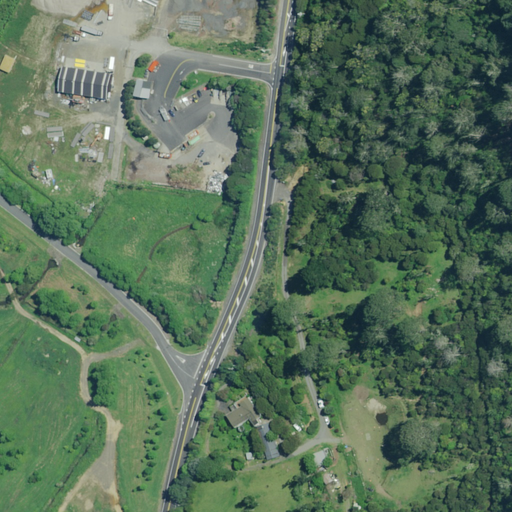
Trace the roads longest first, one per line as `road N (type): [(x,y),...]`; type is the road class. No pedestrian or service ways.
road 1 (secondary): [(167,511),(192,406),(257,235),(279,75)]
road 2 (track): [(0,193),(138,302),(172,366),(199,388)]
